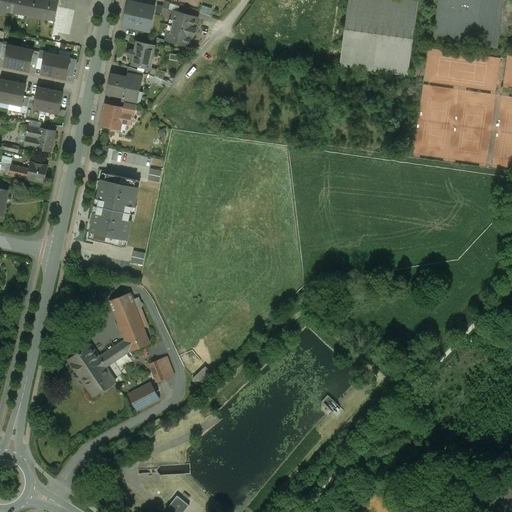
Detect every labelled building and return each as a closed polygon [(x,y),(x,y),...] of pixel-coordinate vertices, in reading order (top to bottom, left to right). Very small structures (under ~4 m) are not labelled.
[(59,1),(51,0),(0,0),(0,9),(54,20),(55,20),(56,15),(59,1)] [(347,0),(339,66),(408,75),(417,0),(414,0),(347,0)] [(438,0),(433,39),(474,44),(486,46),(497,47),(499,35),(500,22),(503,0),(438,0)] [(511,0),(503,0),(500,22),(507,23),(511,23),(511,15),(511,0)] [(155,7),(129,2),(124,25),(150,31),(155,7)] [(186,15),(174,11),(166,40),(177,43),(189,46),(192,36),(194,36),(195,32),(196,28),(194,28),(197,18),(186,15)] [(500,22),(499,35),(505,35),(507,23),(500,22)] [(132,65),(138,66),(150,68),(150,67),(155,45),(137,41),(136,50),(134,58),(132,65)] [(0,58),(6,59),(9,46),(3,45),(0,58)] [(17,69),(21,48),(9,46),(6,59),(5,66),(17,69)] [(34,51),(21,48),(17,69),(29,72),(31,65),(34,51)] [(134,58),(136,50),(131,49),(126,52),(129,57),(134,58)] [(34,51),(31,65),(36,66),(39,52),(34,51)] [(54,77),(58,56),(46,53),(42,74),(54,77)] [(71,59),(58,56),(54,77),(66,79),(67,76),(71,59)] [(71,59),(67,76),(73,77),(77,60),(71,59)] [(123,96),(122,101),(128,103),(137,104),(144,73),(144,72),(138,69),(129,66),(127,77),(112,74),(108,93),(123,96)] [(138,66),(138,69),(144,72),(144,73),(151,76),(163,81),(166,71),(150,67),(150,68),(138,66)] [(0,101),(10,103),(14,83),(2,80),(2,82),(0,89),(0,101)] [(26,85),(14,83),(10,103),(22,106),(24,96),(26,85)] [(47,111),(51,90),(39,88),(35,108),(47,111)] [(63,93),(51,90),(47,111),(59,114),(63,93)] [(24,96),(22,106),(28,107),(30,97),(24,96)] [(122,123),(128,124),(131,125),(132,115),(135,115),(137,105),(137,104),(128,103),(126,108),(125,108),(122,123)] [(116,106),(106,104),(102,125),(120,129),(122,123),(125,108),(116,106)] [(55,131),(40,128),(40,129),(29,126),(25,142),(30,143),(29,147),(36,148),(36,149),(51,152),(55,131)] [(19,147),(3,144),(2,149),(18,153),(19,147)] [(48,166),(28,161),(27,164),(30,164),(30,168),(5,163),(3,174),(44,183),(48,166)] [(150,180),(161,181),(162,170),(151,168),(150,180)] [(142,179),(102,170),(95,200),(134,210),(142,179)] [(8,191),(0,189),(0,215),(3,216),(6,203),(7,199),(8,191)] [(134,210),(95,200),(88,230),(127,240),(134,210)] [(135,250),(132,262),(144,265),(147,253),(135,250)] [(130,293),(110,301),(125,340),(130,351),(130,352),(150,344),(130,293)] [(130,351),(125,340),(99,358),(106,367),(130,351)] [(106,367),(99,358),(91,345),(68,361),(93,397),(115,381),(106,367)] [(167,357),(149,364),(157,382),(174,375),(167,357)] [(214,375),(205,367),(193,379),(201,387),(214,375)] [(151,383),(128,395),(137,411),(160,399),(151,383)] [(179,493),(169,504),(178,511),(182,511),(190,502),(179,493)]
